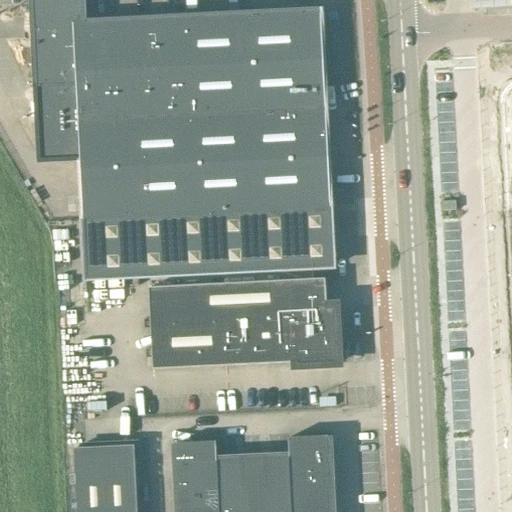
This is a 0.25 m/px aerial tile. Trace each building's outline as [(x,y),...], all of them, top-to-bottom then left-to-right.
[(91,0),(32,0),(38,86),(41,160),(81,158),(84,219),(87,278),(153,275),(333,266),(330,207),(322,13),(93,23),(91,0)] [(507,210),(487,211),(499,441),(511,440),(511,83),(511,84),(509,86),(507,88),(505,90),(504,92),(503,94),(502,97),(502,99),(501,102),(501,104),(507,210)] [(456,200),(441,201),(442,210),(456,210),(456,200)] [(326,278),(149,287),(153,369),(298,362),(298,363),(299,362),(299,365),(338,363),(337,341),(334,341),(334,328),(336,329),(335,307),(327,307),(326,278)] [(290,477),(330,475),(329,463),(327,463),(327,454),(329,454),(328,435),(289,438),(290,458),(289,458),(290,477)] [(178,471),(179,483),(218,481),(217,462),(217,442),(177,444),(178,462),(180,462),(180,471),(178,471)] [(137,511),(135,446),(76,449),(78,511),(137,511)] [(289,458),(265,459),(267,511),(291,511),(290,477),(289,458)] [(267,511),(265,459),(241,461),(243,511),(267,511)] [(243,511),(241,461),(217,462),(218,481),(219,501),(219,511),(243,511)] [(291,511),(329,511),(329,489),(331,489),(330,475),(290,477),(291,511)] [(179,483),(180,503),(219,501),(218,481),(179,483)] [(219,511),(219,501),(180,503),(180,511),(219,511)] [(511,511),(511,501),(502,502),(502,511),(511,511)]
